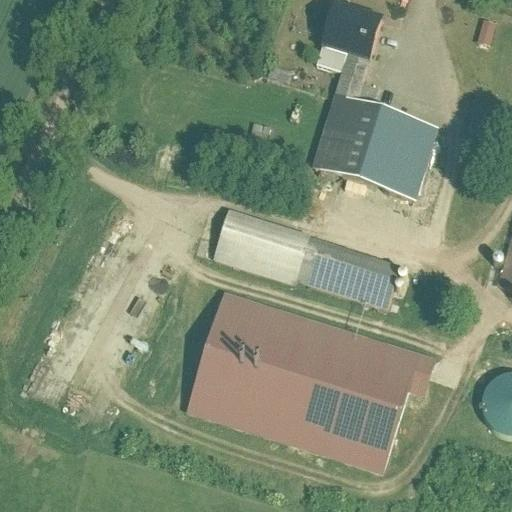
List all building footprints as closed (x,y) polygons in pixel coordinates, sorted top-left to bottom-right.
[(381,30),(332,16),(321,54),(370,68),(381,30)] [(497,31),(484,27),(477,50),(490,53),(497,31)] [(342,67),(318,59),(313,72),(338,80),(342,67)] [(355,108),(366,73),(346,67),(334,101),(355,108)] [(334,101),(310,176),(418,211),(442,136),(355,108),(334,101)] [(216,268),(388,321),(397,292),(384,288),(390,269),(231,220),(216,268)] [(511,243),(497,295),(511,299),(511,243)] [(431,385),(438,364),(226,299),(188,420),(384,481),(415,380),(431,385)] [(511,380),(506,381),(497,386),(489,393),(485,403),(484,413),(486,424),(492,432),(500,438),(509,442),(511,441),(511,380)]
